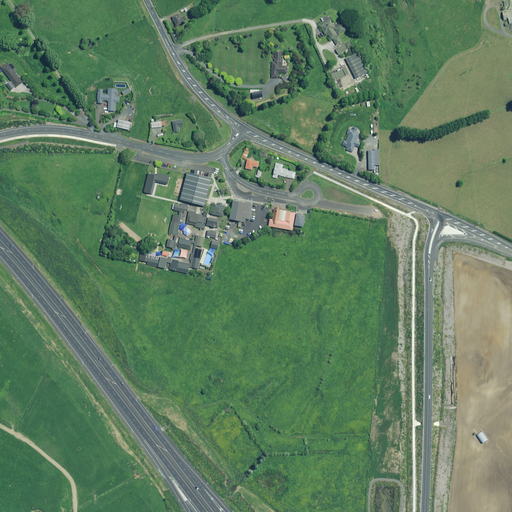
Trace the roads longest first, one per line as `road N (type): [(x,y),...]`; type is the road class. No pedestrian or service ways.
road 1 (motorway): [(0,236),(170,451)]
road 2 (tertiary): [(428,266),(424,511)]
road 3 (unclassified): [(220,153),(186,158),(75,131),(0,135)]
road 4 (tertiary): [(437,215),(242,129)]
road 5 (motorway): [(125,408),(0,252)]
road 6 (residential): [(368,212),(251,188),(220,153)]
road 7 (tertiary): [(242,129),(188,77),(146,0)]
road 8 (motorway): [(203,511),(125,408)]
road 9 (motorway): [(187,511),(125,408)]
